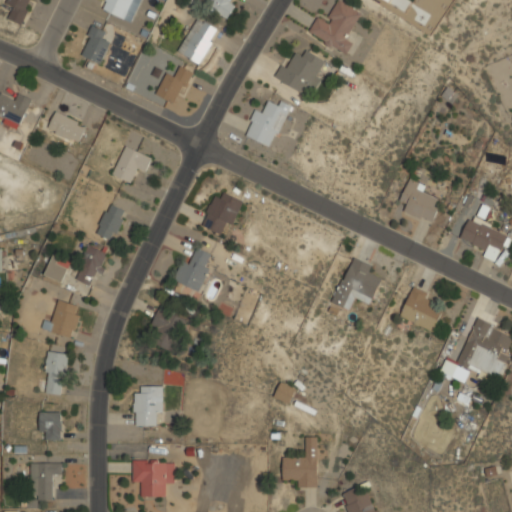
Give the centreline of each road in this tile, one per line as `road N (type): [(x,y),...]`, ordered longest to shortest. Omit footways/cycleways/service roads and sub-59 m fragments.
road 1 (residential): [(0,50),(511,298)]
road 2 (tertiary): [(290,0),(202,153),(114,332),(103,371),(97,511)]
